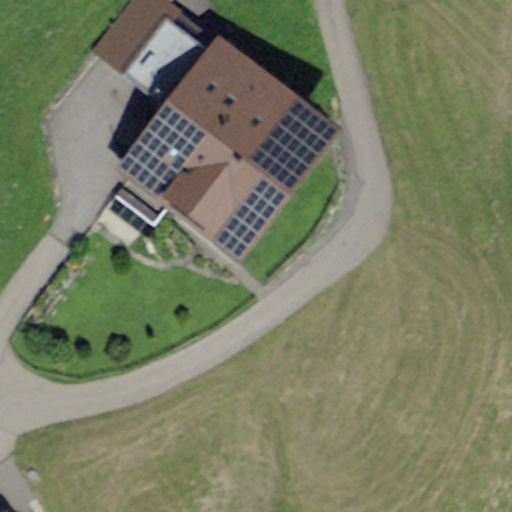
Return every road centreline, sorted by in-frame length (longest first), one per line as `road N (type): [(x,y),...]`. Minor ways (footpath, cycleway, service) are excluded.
road 1 (residential): [(331,0),(367,141),(372,195),(357,238),(272,310),(191,360),(106,396),(41,407)]
road 2 (residential): [(0,322),(8,299),(67,221),(78,135),(166,27)]
